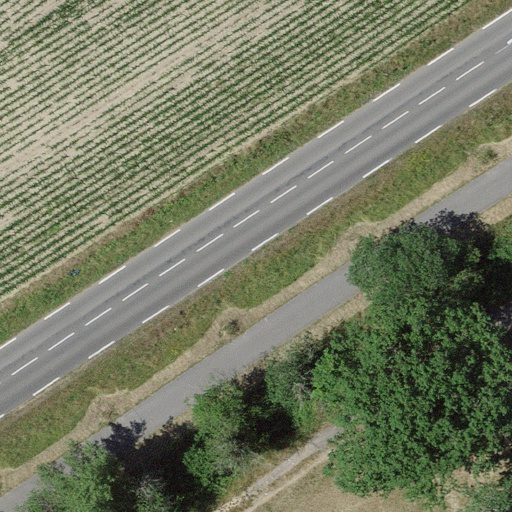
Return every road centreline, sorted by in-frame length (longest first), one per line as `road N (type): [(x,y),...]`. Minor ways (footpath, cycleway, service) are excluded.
road 1 (secondary): [(511,43),(0,384)]
road 2 (track): [(511,308),(330,418),(228,511)]
